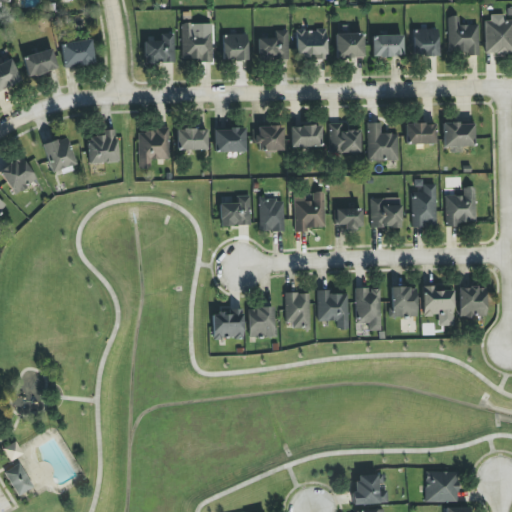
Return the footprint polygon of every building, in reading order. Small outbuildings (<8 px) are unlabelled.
[(478,25),(459,25),(458,17),(447,17),(448,54),(478,53),(478,25)] [(511,20),(483,21),(484,54),(511,53),(511,20)] [(211,24),(181,24),(181,62),(212,61),(211,24)] [(438,55),(437,29),(411,30),(412,56),(438,55)] [(257,60),(288,59),(287,30),(273,31),(274,38),(257,39),(257,60)] [(325,30),(295,30),(296,57),(326,57),(325,30)] [(174,63),(174,33),(160,33),(160,41),(144,41),(144,64),(174,63)] [(362,33),(334,34),(335,59),(363,58),(362,33)] [(247,35),(222,35),(222,61),(247,60),(247,35)] [(372,57),(402,56),(402,35),(372,36),(372,57)] [(60,44),(64,68),(94,63),(90,39),(60,44)] [(26,76),(55,72),(52,51),(23,55),(26,76)] [(0,89),(19,84),(12,60),(0,64),(0,89)] [(380,123),(366,124),(367,162),(397,161),(396,134),(380,134),(380,123)] [(473,147),(473,123),(442,124),(442,148),(473,147)] [(359,131),(343,130),(343,124),(328,124),(328,153),(359,153),(359,131)] [(435,124),(405,124),(405,145),(435,144),(435,124)] [(283,151),(282,126),(257,127),(258,136),(255,136),(255,152),(283,151)] [(320,147),(320,126),(290,126),(290,147),(320,147)] [(168,129),(137,130),(138,168),(150,168),(150,160),(169,159),(168,129)] [(207,150),(206,129),(176,130),(176,151),(207,150)] [(244,152),(244,129),(214,129),(214,152),(244,152)] [(87,163),(116,163),(116,130),(103,130),(103,137),(86,137),(87,163)] [(75,164),(66,137),(41,145),(50,173),(75,164)] [(0,168),(0,171),(13,195),(36,182),(22,157),(0,168)] [(435,185),(423,184),(422,193),(412,192),(411,227),(435,227),(435,185)] [(474,187),(463,187),(463,196),(444,197),(445,225),(475,224),(474,187)] [(324,227),(323,192),(312,192),(312,201),(304,201),(304,194),(293,194),(294,232),(306,232),(306,228),(324,227)] [(219,204),(219,226),(250,226),(249,196),(235,196),(236,204),(219,204)] [(369,199),(370,228),(400,228),(400,198),(369,199)] [(283,232),(283,199),(259,199),(258,231),(283,232)] [(361,209),(334,209),(334,225),(344,225),(344,229),(362,229),(361,209)] [(391,318),(416,317),(416,287),(390,288),(391,318)] [(485,287),(457,288),(458,318),(485,317),(485,287)] [(379,289),(368,290),(368,288),(354,288),(355,324),(368,324),(368,331),(380,331),(379,289)] [(452,288),(422,289),(422,316),(437,316),(437,326),(452,326),(452,288)] [(346,294),(330,294),(330,290),(316,291),(317,322),(336,321),(336,330),(347,330),(346,294)] [(284,323),(292,323),(292,329),(309,329),(308,293),(284,294),(284,323)] [(248,338),(273,337),(273,307),(247,308),(248,338)] [(242,339),(242,309),(218,309),(218,315),(211,315),(212,339),(242,339)] [(10,462),(22,454),(15,442),(3,449),(10,462)] [(4,471),(16,496),(32,489),(21,464),(4,471)] [(424,502),(457,503),(458,472),(425,472),(424,502)] [(354,505),(387,504),(386,487),(382,487),(382,474),(353,475),(354,505)]
